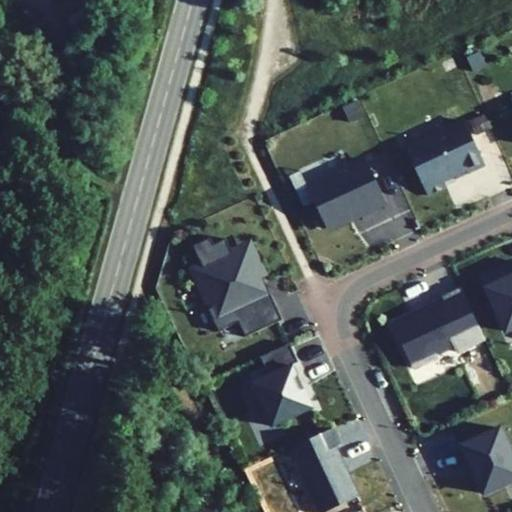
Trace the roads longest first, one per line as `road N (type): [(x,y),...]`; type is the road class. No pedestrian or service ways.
road 1 (tertiary): [(50,511),(191,0)]
road 2 (residential): [(511,212),(323,299),(425,511)]
